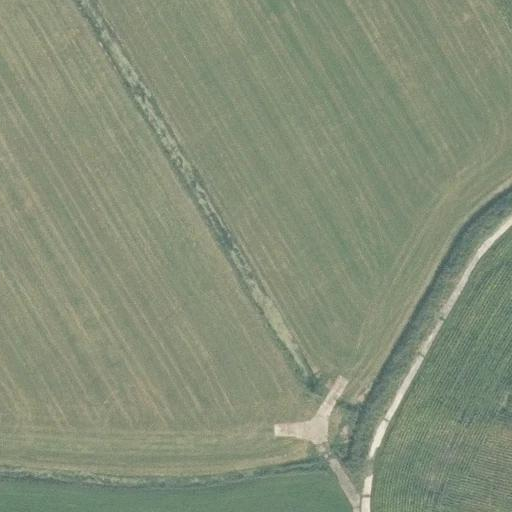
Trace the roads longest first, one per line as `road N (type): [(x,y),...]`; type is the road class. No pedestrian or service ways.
road 1 (track): [(511,223),(468,268),(382,428),(365,511)]
road 2 (track): [(357,511),(318,434),(342,381)]
